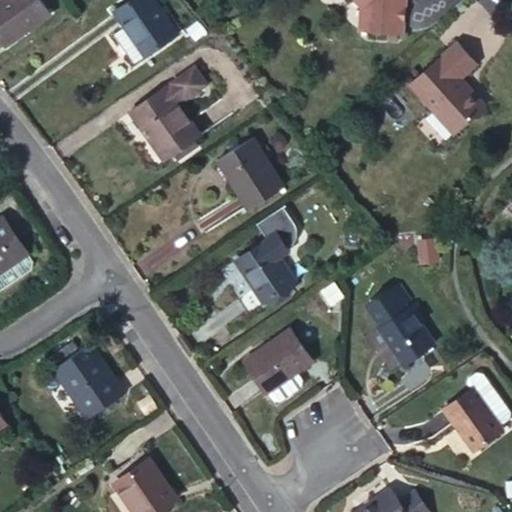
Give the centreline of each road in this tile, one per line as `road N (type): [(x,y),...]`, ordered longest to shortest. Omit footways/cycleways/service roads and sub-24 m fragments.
road 1 (residential): [(271,511),(99,253)]
road 2 (residential): [(99,253),(0,125)]
road 3 (residential): [(99,253),(72,298),(0,344)]
